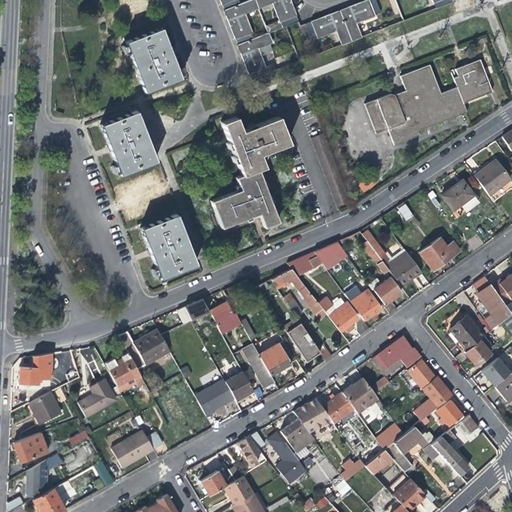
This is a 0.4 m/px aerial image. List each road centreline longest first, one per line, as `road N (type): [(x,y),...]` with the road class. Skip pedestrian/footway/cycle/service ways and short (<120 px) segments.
road 1 (residential): [(88,332),(356,219),(511,113)]
road 2 (residential): [(88,332),(33,227),(41,0)]
road 3 (residential): [(160,462),(305,384),(401,315)]
road 4 (secondary): [(0,211),(8,0)]
road 5 (residential): [(208,0),(231,60),(219,81),(196,73),(168,0)]
road 6 (residential): [(511,449),(401,315)]
road 7 (residential): [(401,315),(511,236)]
